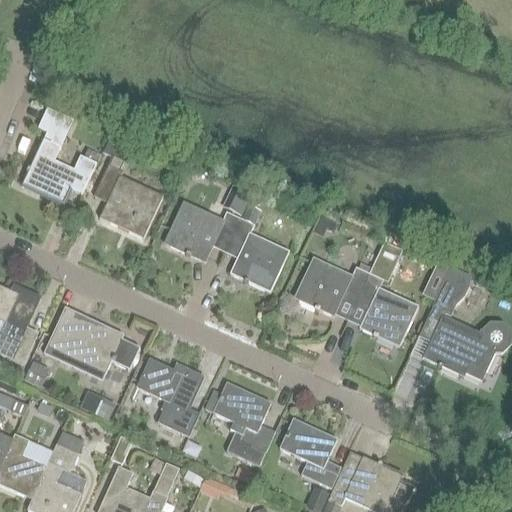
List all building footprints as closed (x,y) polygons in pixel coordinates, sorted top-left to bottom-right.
[(74,173),(54,164),(72,124),(47,113),(38,132),(47,136),(44,143),(43,143),(22,189),(64,208),(71,193),(82,198),(96,167),(80,160),(74,173)] [(118,180),(125,164),(113,159),(94,200),(106,206),(99,222),(143,242),(162,200),(118,180)] [(241,220),(252,197),(233,188),(222,211),(241,220)] [(214,245),(227,252),(240,223),(226,216),(222,225),(183,206),(165,247),(204,266),(214,245)] [(240,223),(254,229),(261,214),(247,207),(240,223)] [(240,223),(227,252),(239,257),(230,277),(270,296),(289,255),(250,237),(254,229),(240,223)] [(384,245),(369,278),(383,284),(387,286),(402,254),(384,245)] [(341,305),(354,311),(369,278),(355,271),(352,280),(313,262),(294,302),(334,321),(341,305)] [(419,339),(431,345),(423,362),(463,380),(465,377),(481,384),(495,356),(501,356),(510,348),(511,336),(502,327),(490,327),(481,335),(480,334),(478,338),(443,321),(445,317),(449,319),(455,307),(456,308),(457,306),(464,301),(469,290),(469,281),(469,279),(450,271),(433,308),(433,309),(419,339)] [(399,351),(418,310),(379,292),(383,284),(369,278),(354,311),(366,316),(359,332),(399,351)] [(25,335),(40,301),(20,292),(17,298),(0,290),(0,323),(5,326),(0,335),(0,357),(23,368),(36,340),(25,335)] [(65,312),(47,350),(105,378),(111,365),(129,373),(140,352),(121,343),(123,339),(65,312)] [(136,375),(130,388),(168,406),(158,426),(188,440),(199,417),(189,413),(203,381),(183,372),(180,378),(150,364),(143,378),(136,375)] [(40,391),(49,373),(33,365),(24,384),(40,391)] [(221,398),(213,417),(233,426),(229,433),(235,436),(226,455),(258,471),(275,436),(260,429),(270,407),(226,387),(221,398)] [(213,417),(221,398),(213,394),(205,413),(213,417)] [(86,395),(80,411),(94,417),(108,423),(109,419),(114,407),(100,401),(86,395)] [(0,409),(8,413),(13,403),(0,396),(0,409)] [(40,405),(40,406),(37,413),(48,418),(51,411),(52,410),(40,405)] [(331,492),(341,471),(327,465),(337,443),(293,423),(279,452),(307,465),(301,478),(331,492)] [(0,471),(13,442),(0,436),(0,471)] [(13,442),(0,471),(0,489),(32,503),(46,470),(22,459),(28,445),(14,438),(13,442)] [(121,441),(111,463),(122,468),(131,446),(121,441)] [(56,448),(46,470),(32,503),(27,511),(74,511),(80,498),(55,487),(62,472),(67,474),(68,471),(71,473),(78,457),(56,448)] [(343,472),(329,503),(341,509),(345,501),(368,511),(387,511),(389,509),(395,511),(403,511),(414,489),(412,488),(412,489),(400,484),(403,479),(363,460),(355,477),(343,472)] [(150,502),(145,511),(161,511),(179,472),(166,466),(150,502)] [(236,481),(249,487),(250,486),(254,476),(241,470),(236,481)] [(145,511),(150,502),(126,492),(132,477),(118,471),(99,511),(145,511)] [(218,497),(234,504),(238,494),(222,487),(218,497)]
